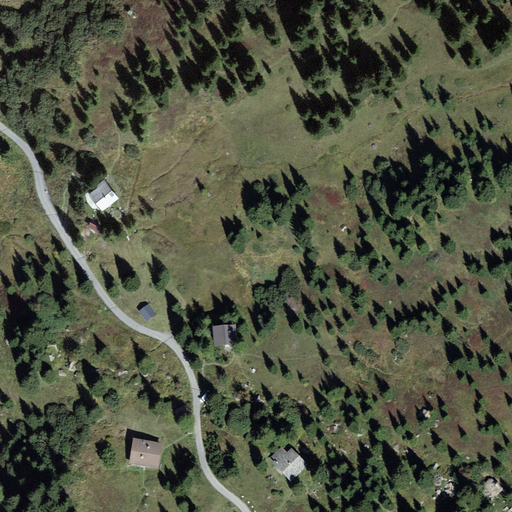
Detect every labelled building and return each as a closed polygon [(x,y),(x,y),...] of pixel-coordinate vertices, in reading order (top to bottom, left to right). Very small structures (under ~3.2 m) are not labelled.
[(109,184),(95,195),(107,210),(122,199),(109,184)] [(148,304),(138,312),(146,322),(155,315),(148,304)] [(238,329),(218,331),(219,350),(240,348),(238,329)] [(164,447),(135,443),(132,465),(161,469),(164,447)] [(290,460),(284,454),(277,462),(280,465),(278,468),(293,483),(308,468),(295,455),(290,460)]
